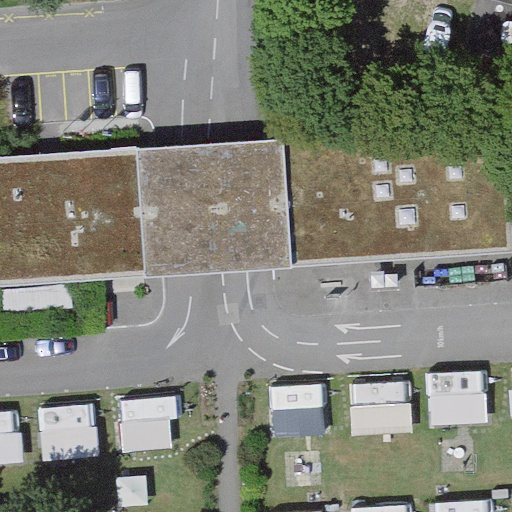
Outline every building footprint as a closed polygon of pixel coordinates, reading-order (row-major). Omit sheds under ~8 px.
[(511,123),(0,156),(0,282),(511,249),(511,123)] [(488,372),(430,373),(431,424),(489,423),(488,372)] [(123,449),(174,448),(174,399),(122,400),(123,449)] [(97,403),(43,404),(44,457),(99,455),(97,403)] [(21,411),(0,411),(0,463),(22,463),(21,411)] [(490,511),(490,500),(432,502),(432,511),(490,511)]
